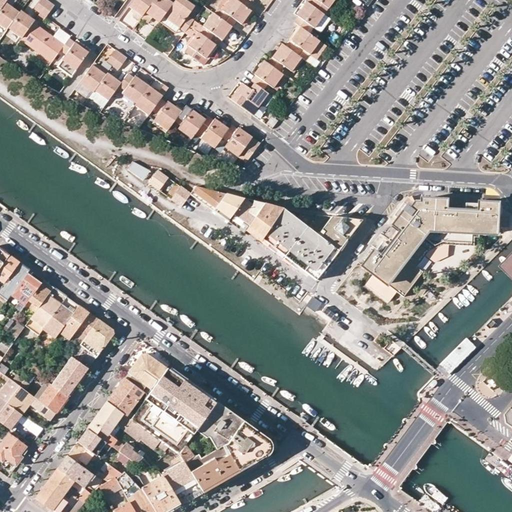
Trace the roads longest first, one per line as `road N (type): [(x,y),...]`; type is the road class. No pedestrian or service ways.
road 1 (residential): [(320,290),(214,220),(176,210),(124,171)]
road 2 (residential): [(207,80),(219,99),(305,167),(402,174)]
road 3 (residential): [(139,325),(15,499)]
road 4 (tertiary): [(300,439),(139,325)]
road 5 (tertiary): [(139,325),(0,225)]
road 6 (residential): [(70,0),(174,75),(207,80)]
road 7 (residential): [(402,174),(320,290)]
road 8 (residential): [(189,511),(300,439)]
